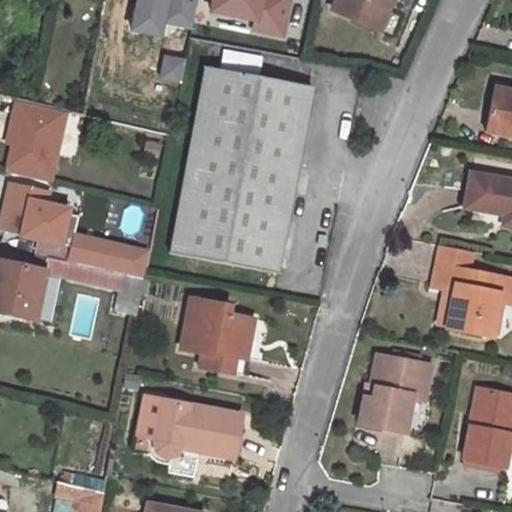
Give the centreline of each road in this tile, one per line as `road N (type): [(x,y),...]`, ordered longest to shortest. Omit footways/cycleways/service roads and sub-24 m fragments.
road 1 (residential): [(285,511),(387,172),(468,0)]
road 2 (unknown): [(295,475),(422,506)]
